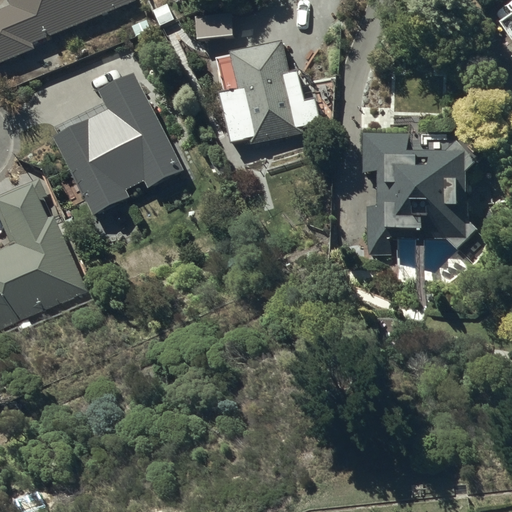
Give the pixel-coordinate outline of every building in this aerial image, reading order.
[(6,0),(11,10),(0,14),(0,67),(36,53),(34,48),(140,3),(138,0),(6,0)] [(511,21),(500,30),(511,46),(511,21)] [(226,100),(221,100),(231,148),(250,145),(251,149),(304,139),(303,133),(322,129),(317,105),(305,107),(300,79),(291,81),(285,49),(218,62),(226,100)] [(184,177),(136,84),(101,103),(109,120),(102,123),(96,112),(56,132),(62,144),(57,147),(95,221),(131,202),(127,195),(145,186),(150,195),(184,177)] [(410,139),(364,139),(364,179),(379,179),(379,212),(369,212),(369,258),(397,258),(397,243),(446,243),(459,255),(478,235),(468,226),(468,145),(410,145),(410,139)] [(0,333),(87,297),(40,184),(0,200),(0,216),(15,254),(0,260),(0,333)]
